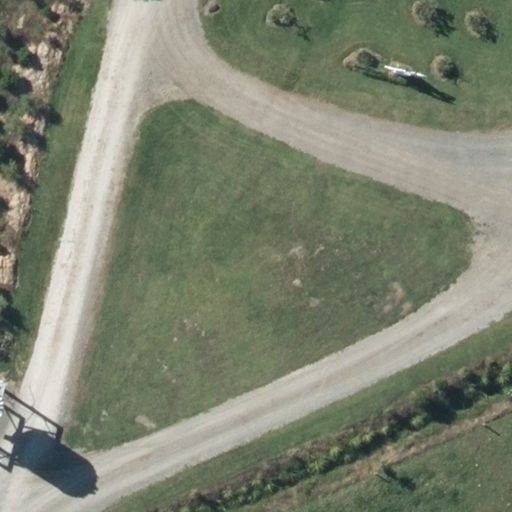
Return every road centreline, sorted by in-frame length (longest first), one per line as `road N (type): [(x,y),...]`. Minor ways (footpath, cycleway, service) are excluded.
road 1 (track): [(160,0),(20,445),(16,502),(172,461),(497,282),(511,265)]
road 2 (track): [(511,197),(142,68)]
